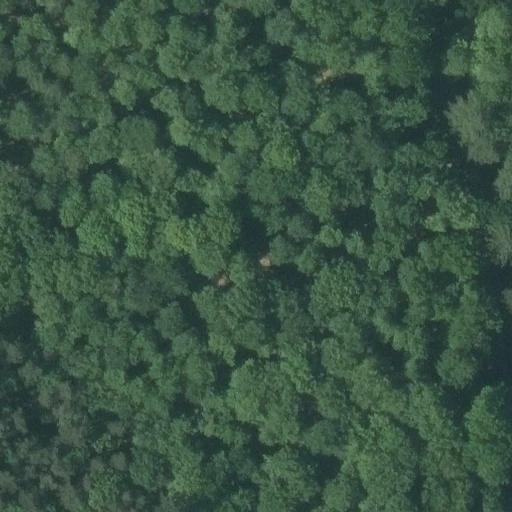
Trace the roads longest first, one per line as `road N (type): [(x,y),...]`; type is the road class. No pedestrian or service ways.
road 1 (unclassified): [(511,434),(458,193)]
road 2 (unclassified): [(418,0),(458,193)]
road 3 (track): [(212,511),(86,397)]
road 4 (track): [(0,308),(86,397)]
